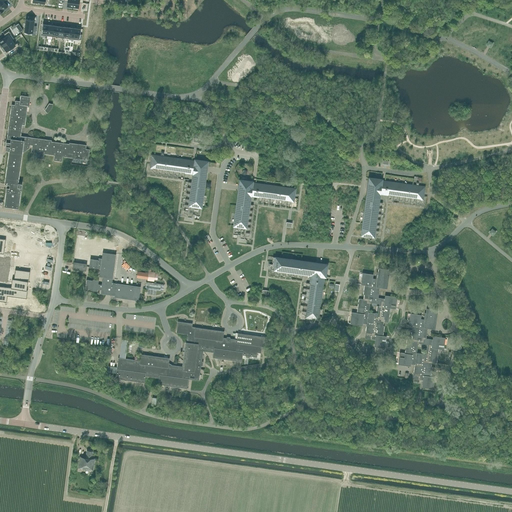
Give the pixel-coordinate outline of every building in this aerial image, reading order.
[(73,0),(73,7),(78,8),(79,2),(83,3),(83,0),(73,0)] [(6,37),(0,40),(0,41),(3,46),(14,38),(11,34),(11,33),(9,31),(4,34),(6,37)] [(14,38),(3,46),(6,51),(12,46),(14,49),(19,46),(17,43),(15,44),(12,40),(14,39),(14,38)] [(146,41),(140,44),(142,50),(149,48),(146,41)] [(157,42),(154,48),(161,51),(163,45),(157,42)] [(132,50),(129,56),(135,59),(138,53),(132,50)] [(200,51),(197,57),(203,60),(206,53),(200,51)] [(214,58),(210,64),(215,68),(219,63),(214,58)] [(150,60),(144,63),(146,70),(153,67),(150,60)] [(134,64),(127,65),(129,72),(135,71),(134,64)] [(29,106),(30,97),(21,95),(20,102),(15,101),(15,105),(12,104),(6,142),(8,142),(7,146),(6,146),(5,150),(9,151),(4,184),(3,184),(2,190),(6,191),(4,206),(18,208),(21,190),(20,190),(20,187),(21,187),(22,184),(18,183),(23,144),(32,145),(31,152),(36,153),(36,158),(44,159),(44,154),(54,155),(54,161),(62,162),(62,156),(68,157),(68,155),(73,155),(72,158),(84,159),(85,157),(88,157),(89,149),(86,149),(86,145),(69,143),(69,144),(51,142),(51,140),(21,136),(22,125),(25,125),(27,106),(29,106)] [(153,172),(156,172),(156,168),(158,169),(159,173),(162,173),(162,169),(164,169),(164,174),(167,174),(168,170),(170,170),(170,174),(173,175),(173,171),(175,171),(176,175),(179,176),(179,172),(181,172),(181,176),(184,176),(185,172),(193,174),(193,177),(192,182),(188,182),(188,184),(192,186),(191,188),(187,187),(187,190),(191,192),(190,193),(186,193),(186,196),(190,197),(190,199),(186,199),(185,201),(189,203),(189,205),(185,204),(185,207),(188,209),(188,210),(184,210),(184,213),(188,214),(187,216),(192,217),(193,214),(195,214),(195,215),(200,215),(201,206),(199,206),(200,198),(202,198),(206,172),(204,172),(204,168),(205,162),(205,161),(195,159),(195,161),(175,158),(155,156),(154,161),(155,161),(155,163),(151,162),(150,168),(153,168),(153,172)] [(382,179),(374,178),(372,178),(372,179),(371,179),(371,185),(370,189),(368,189),(364,215),(367,215),(366,223),(363,223),(362,232),(367,232),(367,233),(367,232),(369,232),(369,236),(374,236),(374,234),(378,233),(378,234),(379,231),(375,230),(375,228),(378,228),(379,228),(379,225),(375,225),(376,223),(379,222),(380,222),(380,219),(376,219),(376,217),(380,217),(381,217),(381,214),(377,213),(377,211),(381,211),(382,208),(378,208),(378,206),(382,205),(382,203),(382,202),(378,202),(380,193),(388,194),(388,198),(390,199),(391,199),(392,195),(394,195),(393,199),(396,200),(396,199),(398,196),(399,196),(399,200),(402,200),(403,197),(405,197),(405,201),(407,201),(408,199),(409,197),(411,198),(410,202),(413,202),(415,198),(416,198),(416,202),(419,203),(419,202),(420,199),(423,199),(423,194),(420,194),(420,192),(421,192),(422,187),(401,184),(401,186),(393,185),(393,183),(381,181),(382,179)] [(293,201),(294,196),(291,196),(291,194),(292,194),(292,189),(252,183),(252,181),(242,180),(242,181),(241,187),(241,191),(239,191),(235,217),(234,225),(233,234),(238,235),(238,234),(240,234),(239,238),(245,238),(245,236),(249,236),(249,233),(245,232),(246,230),(250,230),(250,227),(246,227),(246,225),(251,224),(251,222),(247,221),(247,219),(251,219),(252,216),(248,215),(248,214),(252,213),(252,210),(248,210),(249,208),(253,207),(253,205),(249,204),(250,195),(259,197),(258,201),(261,201),(263,197),(265,197),(264,201),(267,202),(269,198),(270,198),(270,202),(273,203),(274,199),(276,199),(275,203),(278,203),(280,199),(282,200),(281,204),(284,204),(285,200),(287,201),(287,205),(289,205),(291,201),(293,201)] [(116,254),(103,252),(102,252),(102,258),(98,258),(98,260),(90,259),(89,267),(100,268),(99,276),(103,277),(102,284),(98,284),(99,280),(93,279),(92,280),(86,279),(85,288),(91,289),(91,290),(97,291),(97,289),(101,290),(100,293),(115,295),(114,297),(139,300),(141,286),(110,282),(111,278),(113,278),(116,254)] [(327,264),(322,263),(316,263),(273,257),(272,262),(273,262),(273,264),(269,263),(268,269),(271,269),(271,273),(274,273),(275,269),(276,270),(277,273),(277,274),(280,274),(280,270),(282,270),(282,274),(282,275),(285,275),(286,271),(288,271),(288,275),(291,276),(291,272),(293,272),(294,276),(297,277),(297,273),(299,273),(299,277),(302,277),(303,273),(310,274),(310,275),(311,275),(310,283),(307,282),(307,283),(306,283),(306,285),(310,287),(309,289),(305,288),(305,291),(309,293),(309,294),(305,294),(304,297),(305,297),(308,298),(308,300),(304,299),(303,302),(304,302),(307,304),(307,306),(303,305),(303,308),(307,310),(306,311),(302,311),(302,314),(306,315),(305,317),(318,319),(318,316),(324,276),(325,276),(327,264)] [(87,264),(75,262),(74,262),(73,269),(86,271),(87,264)] [(385,297),(385,299),(377,298),(379,287),(387,288),(389,269),(378,267),(377,279),(372,278),(373,276),(369,275),(369,274),(363,273),(362,280),(365,280),(363,294),(364,294),(364,299),(359,298),(357,312),(352,312),(351,323),(357,324),(357,323),(367,324),(365,338),(375,339),(374,344),(378,345),(378,346),(384,347),(385,341),(382,340),(384,326),(383,326),(384,321),(388,322),(391,303),(395,304),(396,297),(390,296),(390,298),(385,297)] [(0,300),(7,302),(7,296),(26,298),(28,290),(27,289),(28,281),(29,281),(30,271),(15,269),(14,279),(12,278),(11,287),(0,285),(0,300)] [(138,271),(137,277),(147,278),(147,280),(154,281),(155,272),(148,271),(148,272),(147,272),(138,271)] [(433,338),(433,339),(425,338),(427,327),(435,328),(437,309),(426,308),(425,319),(421,319),(421,317),(417,316),(417,315),(413,314),(411,314),(410,320),(413,321),(411,335),(412,335),(412,339),(407,339),(404,358),(400,357),(399,364),(405,364),(405,363),(415,365),(413,379),(423,380),(422,385),(426,386),(426,387),(432,387),(433,381),(430,381),(432,366),(431,366),(432,362),(436,363),(439,344),(443,344),(444,338),(438,337),(438,338),(433,338)] [(192,327),(192,323),(178,321),(176,333),(187,334),(186,342),(182,366),(169,364),(169,358),(141,354),(140,360),(125,358),(125,363),(121,362),(121,366),(117,366),(115,379),(144,383),(145,376),(159,378),(158,385),(187,389),(188,379),(199,380),(201,368),(197,368),(200,349),(214,351),(213,358),(242,362),(242,355),(257,357),(257,352),(261,353),(262,349),(265,349),(267,337),(238,333),(237,339),(223,337),(224,331),(195,327),(192,327)] [(79,456),(78,468),(82,468),(82,469),(93,470),(95,458),(92,458),(93,451),(87,450),(86,457),(79,456)] [(100,481),(97,495),(104,496),(106,482),(100,481)]
